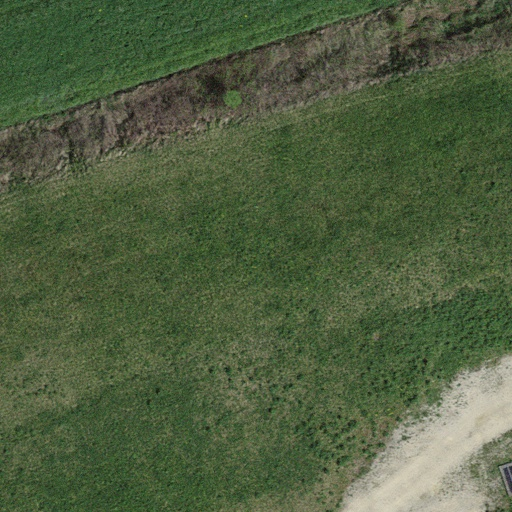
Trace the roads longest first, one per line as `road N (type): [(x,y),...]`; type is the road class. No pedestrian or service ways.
road 1 (motorway): [(0,385),(511,226)]
road 2 (motorway): [(511,93),(0,248)]
road 3 (track): [(382,511),(511,419)]
